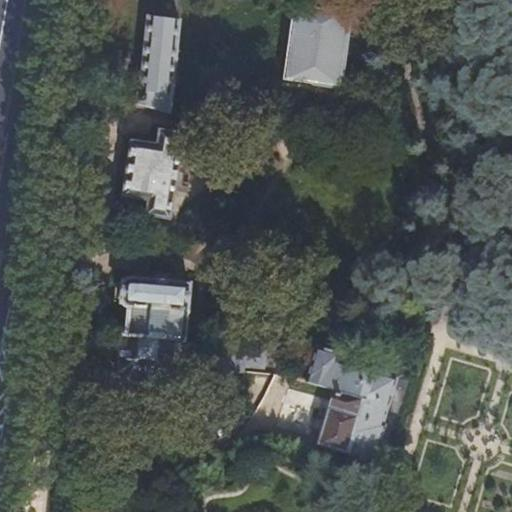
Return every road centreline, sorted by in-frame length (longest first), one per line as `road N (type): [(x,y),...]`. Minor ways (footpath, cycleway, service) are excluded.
road 1 (primary): [(1,511),(23,407),(38,221),(29,91)]
road 2 (primary): [(0,257),(29,91)]
